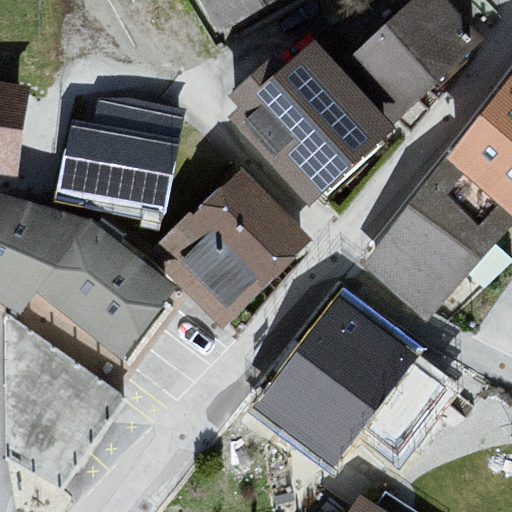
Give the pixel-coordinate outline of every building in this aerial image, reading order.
[(184,0),(202,35),(271,0),(184,0)] [(417,0),(392,0),(334,55),(393,118),(465,51),(417,0)] [(296,49),(221,115),(298,203),(374,137),(296,49)] [(511,76),(509,73),(441,166),(505,224),(511,214),(511,76)] [(0,94),(0,186),(11,189),(24,99),(0,94)] [(90,104),(80,135),(165,147),(176,121),(90,104)] [(80,135),(61,132),(50,204),(154,225),(165,147),(80,135)] [(229,177),(138,264),(205,335),(294,248),(229,177)] [(414,191),(357,267),(423,317),(480,241),(414,191)] [(0,205),(0,325),(20,301),(67,243),(104,255),(112,240),(0,205)] [(67,243),(20,301),(115,373),(164,300),(104,255),(67,243)] [(326,307),(241,420),(312,477),(401,364),(326,307)]
